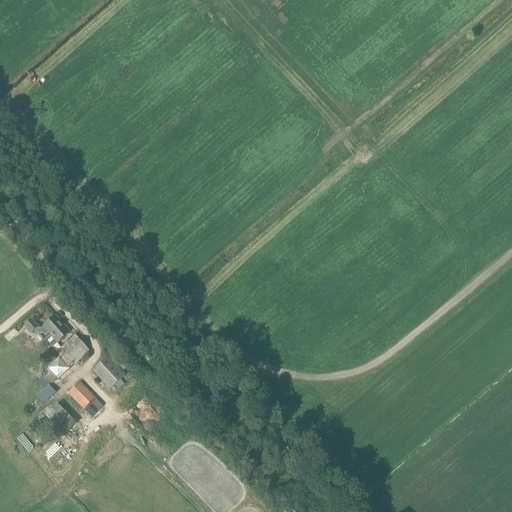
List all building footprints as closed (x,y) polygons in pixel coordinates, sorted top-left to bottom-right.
[(31,320),(24,326),(31,333),(33,331),(35,333),(42,333),(43,333),(45,336),(48,333),(57,343),(69,333),(55,316),(41,329),(36,328),(37,327),(31,320)] [(64,352),(63,353),(74,364),(89,351),(74,335),(61,348),(64,352)] [(51,353),(41,362),(47,369),(57,359),(51,353)] [(108,357),(92,371),(96,376),(94,378),(99,384),(102,382),(109,390),(115,385),(119,390),(125,385),(121,380),(125,376),(108,357)] [(69,370),(59,359),(48,368),(49,369),(58,379),(59,380),(69,370)] [(58,379),(49,369),(43,374),(45,376),(51,383),(53,384),(58,379)] [(68,394),(83,409),(84,409),(87,405),(90,402),(95,398),(79,382),(68,394)] [(90,402),(99,411),(103,407),(95,398),(90,402)] [(87,405),(84,409),(93,418),(96,414),(87,405)]
